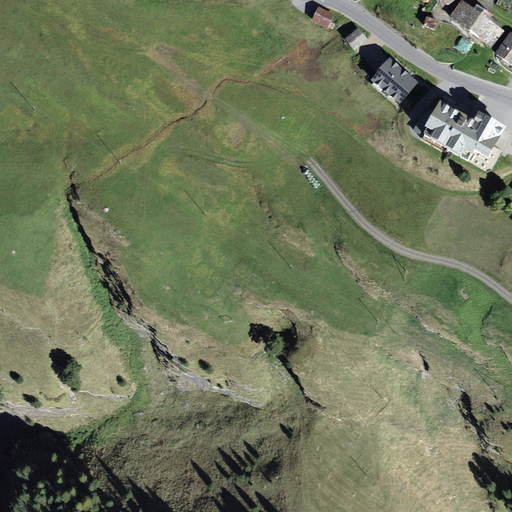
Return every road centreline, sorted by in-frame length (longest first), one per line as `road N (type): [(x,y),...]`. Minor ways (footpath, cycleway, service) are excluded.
road 1 (track): [(309,158),(388,242),(464,267),(511,298)]
road 2 (tertiary): [(331,0),(439,71),(511,99)]
